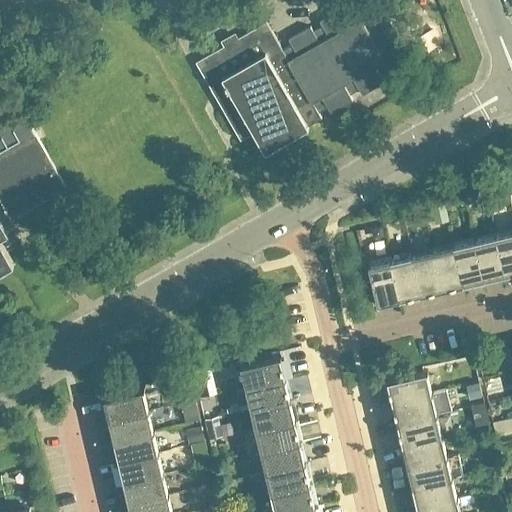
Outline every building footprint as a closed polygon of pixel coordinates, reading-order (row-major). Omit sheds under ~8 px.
[(384,82),(375,67),(385,62),(387,67),(409,55),(379,2),(357,14),(361,20),(351,25),(342,10),(320,22),(323,28),(313,33),(311,28),(289,40),(292,47),(283,52),(266,23),(238,39),(235,33),(221,41),(224,47),(196,63),(221,108),(234,129),(238,137),(240,141),(254,133),(265,153),(308,128),(308,126),(321,119),(318,113),(327,108),(330,113),(352,101),(349,95),(358,90),(361,95),(384,82)] [(0,272),(10,266),(14,265),(0,241),(0,236),(8,232),(6,229),(2,222),(0,218),(0,215),(7,212),(11,219),(13,218),(13,217),(53,194),(57,192),(64,188),(65,188),(66,187),(46,153),(35,133),(19,106),(0,116),(0,272)] [(445,206),(432,209),(435,224),(448,221),(445,206)] [(511,231),(497,235),(496,233),(495,234),(505,275),(506,275),(506,274),(511,272),(511,231)] [(505,275),(495,234),(494,234),(495,236),(476,240),(475,239),(484,280),(485,280),(485,279),(504,274),(505,275)] [(484,280),(475,239),(474,239),(474,240),(454,245),(454,244),(453,244),(463,285),(464,285),(463,284),(483,279),(483,280),(484,280)] [(463,285),(453,244),(452,244),(453,245),(433,250),(433,248),(432,249),(442,290),(443,290),(442,289),(462,284),(462,285),(463,285)] [(442,290),(432,249),(431,249),(432,250),(412,255),(412,253),(411,254),(421,295),(422,295),(421,293),(441,289),(441,290),(442,290)] [(421,295),(411,254),(410,254),(411,255),(391,260),(400,300),(401,300),(400,298),(420,294),(420,295),(421,295)] [(391,260),(390,258),(389,259),(390,260),(370,265),(370,263),(368,264),(378,305),(379,305),(379,303),(399,299),(399,300),(400,300),(391,260)] [(284,378),(284,377),(280,358),(281,358),(281,356),(239,366),(240,368),(241,367),(246,386),(244,387),(284,378)] [(431,392),(426,373),(428,373),(428,371),(386,381),(387,382),(388,382),(393,402),(391,402),(391,403),(433,393),(433,392),(431,392)] [(182,390),(193,387),(190,373),(178,376),(182,390)] [(289,398),(284,379),(286,379),(286,377),(284,377),(284,378),(244,387),(245,389),(247,389),(251,407),(249,408),(249,409),(291,399),(290,398),(289,398)] [(162,384),(166,403),(179,400),(175,381),(162,384)] [(212,382),(197,385),(200,397),(215,393),(212,382)] [(478,382),(466,386),(469,398),(482,395),(478,382)] [(148,410),(143,390),(145,390),(145,388),(103,398),(103,400),(105,399),(109,419),(107,419),(108,420),(148,410)] [(436,414),(431,394),(433,394),(433,393),(391,403),(392,404),(393,403),(398,423),(396,423),(396,424),(438,414),(438,413),(436,414)] [(294,419),(290,400),(291,400),(291,399),(249,409),(250,410),(251,409),(256,428),(254,429),(255,430),(296,420),(296,419),(294,419)] [(153,431),(148,412),(150,411),(150,410),(148,410),(108,420),(108,421),(110,421),(114,440),(112,440),(113,441),(153,431)] [(441,435),(436,415),(438,415),(438,414),(396,424),(397,425),(398,424),(403,444),(401,444),(401,445),(443,435),(443,434),(441,435)] [(218,417),(205,420),(206,427),(219,424),(218,417)] [(511,417),(493,422),(495,434),(511,430),(511,417)] [(299,441),(295,421),(296,421),(296,420),(255,430),(247,432),(252,453),(260,451),(301,441),(301,440),(299,441)] [(201,426),(185,430),(188,443),(205,439),(201,426)] [(158,453),(158,452),(153,433),(155,432),(155,430),(153,431),(113,441),(113,442),(115,442),(120,461),(120,462),(158,453)] [(446,456),(441,436),(443,436),(443,435),(401,445),(401,446),(403,446),(408,465),(406,465),(406,466),(446,456)] [(305,462),(300,442),(301,442),(301,441),(260,451),(260,452),(261,451),(266,471),(264,471),(265,472),(306,462),(306,461),(305,462)] [(163,473),(158,454),(160,453),(160,452),(158,452),(158,453),(120,462),(120,461),(118,462),(118,463),(120,463),(124,482),(122,482),(123,483),(165,473),(164,473),(163,473)] [(458,453),(447,455),(446,456),(406,466),(406,467),(408,466),(413,486),(411,486),(411,487),(453,477),(452,476),(463,474),(458,453)] [(496,456),(483,459),(485,468),(498,465),(496,456)] [(310,484),(309,483),(305,463),(306,463),(306,462),(265,472),(265,473),(267,472),(271,492),(271,493),(310,484)] [(168,494),(163,474),(165,474),(165,473),(123,483),(123,484),(125,484),(129,503),(127,503),(128,504),(169,494),(169,493),(168,494)] [(456,498),(451,478),(453,478),(453,477),(411,487),(411,488),(413,488),(418,507),(416,507),(416,508),(458,498),(456,498)] [(314,504),(310,485),(311,485),(311,483),(309,483),(310,484),(271,493),(271,492),(270,492),(270,494),(272,494),(275,511),(283,511),(314,505),(315,505),(316,505),(316,503),(314,504)] [(171,511),(168,496),(170,495),(169,494),(128,504),(128,505),(130,505),(131,511),(171,511)] [(459,511),(456,500),(458,499),(458,498),(416,508),(417,509),(418,509),(418,511),(459,511)]
